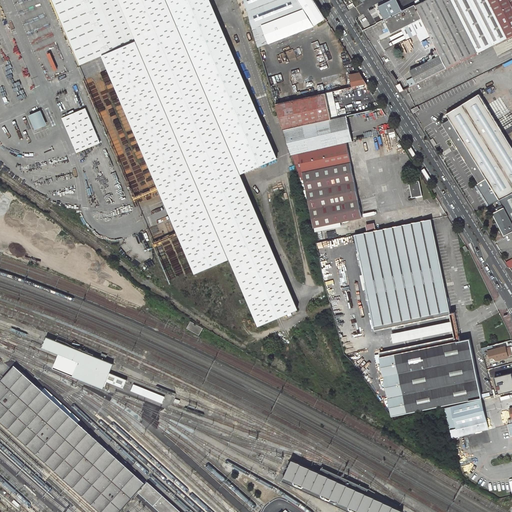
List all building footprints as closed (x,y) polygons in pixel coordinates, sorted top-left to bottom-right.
[(137,41),(120,0),(51,0),(80,66),(102,57),(137,41)] [(279,318),(299,310),(240,174),(167,0),(120,0),(137,41),(230,259),(258,327),(279,318)] [(167,0),(240,174),(278,159),(210,3),(208,0),(167,0)] [(262,25),(269,43),(328,22),(313,0),(245,0),(253,28),(262,25)] [(401,0),(374,14),(377,22),(378,22),(386,18),(423,0),(401,0)] [(423,0),(386,18),(392,32),(403,26),(423,16),(433,36),(442,54),(411,69),(414,75),(408,78),(409,82),(405,85),(404,83),(402,84),(401,82),(397,85),(401,91),(511,35),(511,5),(509,0),(423,0)] [(377,22),(374,14),(373,13),(362,19),(366,28),(378,22),(377,22)] [(423,16),(403,26),(408,38),(419,33),(423,41),(433,36),(423,16)] [(366,28),(362,19),(357,21),(363,30),(366,28)] [(253,28),(259,46),(269,43),(262,25),(253,28)] [(137,41),(102,57),(195,274),(230,259),(137,41)] [(363,84),(359,71),(346,75),(350,88),(363,84)] [(367,85),(354,88),(356,99),(364,98),(363,91),(367,90),(368,94),(372,94),(367,85)] [(480,91),(448,111),(451,117),(444,121),(480,180),(477,182),(490,203),(500,198),(511,191),(511,143),(510,140),(480,91)] [(326,94),(276,105),(283,130),(332,119),(326,94)] [(86,108),(62,118),(76,154),(101,144),(86,108)] [(37,130),(49,125),(43,110),(31,115),(37,130)] [(291,156),(377,136),(376,128),(350,133),(349,124),(373,119),(372,114),(372,111),(332,119),(283,130),(291,156)] [(350,133),(376,128),(373,119),(349,124),(350,133)] [(342,144),(291,156),(299,174),(348,164),(342,144)] [(300,177),(314,228),(341,222),(362,217),(348,164),(299,174),(300,177)] [(418,180),(408,183),(411,197),(421,195),(418,180)] [(511,191),(500,198),(503,205),(492,211),(504,234),(511,229),(511,191)] [(354,235),(374,326),(449,311),(445,295),(431,298),(428,283),(442,280),(430,219),(354,235)] [(315,231),(342,226),(341,222),(314,228),(315,231)] [(431,298),(445,295),(442,280),(428,283),(431,298)] [(392,343),(453,331),(450,318),(390,330),(392,343)] [(188,329),(200,336),(204,329),(192,322),(188,329)] [(110,361),(45,336),(43,341),(41,346),(56,351),(76,359),(74,364),(72,370),(71,373),(71,374),(101,385),(102,382),(103,378),(121,385),(124,377),(107,370),(108,367),(110,361)] [(440,345),(455,342),(454,337),(439,340),(440,345)] [(395,354),(407,413),(444,405),(481,398),(469,339),(455,342),(440,345),(439,340),(418,344),(419,349),(395,354)] [(418,344),(379,352),(393,416),(407,413),(395,354),(419,349),(418,344)] [(483,354),(489,353),(488,352),(493,351),(493,350),(491,345),(481,348),(483,354)] [(493,350),(493,351),(494,358),(495,361),(508,358),(505,347),(493,350)] [(76,359),(56,351),(54,356),(52,362),(51,365),(71,373),(72,370),(74,364),(76,359)] [(0,424),(99,511),(120,511),(124,508),(129,502),(135,496),(139,492),(161,511),(182,511),(148,481),(146,484),(143,482),(145,479),(142,477),(140,479),(137,476),(139,474),(121,458),(102,441),(100,443),(93,437),(95,435),(84,425),(82,428),(13,367),(10,369),(3,378),(0,380),(0,424)] [(491,378),(496,395),(511,390),(511,389),(508,374),(491,378)] [(161,403),(164,396),(132,384),(129,391),(161,403)] [(480,399),(444,408),(453,439),(488,430),(480,399)] [(287,475),(284,482),(347,511),(397,511),(293,462),(291,467),(287,475)]
